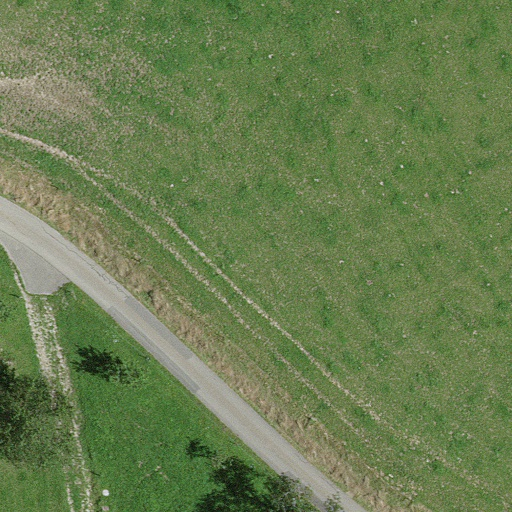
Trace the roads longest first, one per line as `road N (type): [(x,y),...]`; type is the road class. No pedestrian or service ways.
road 1 (track): [(0,214),(119,303),(348,511)]
road 2 (track): [(14,222),(52,341),(83,511)]
